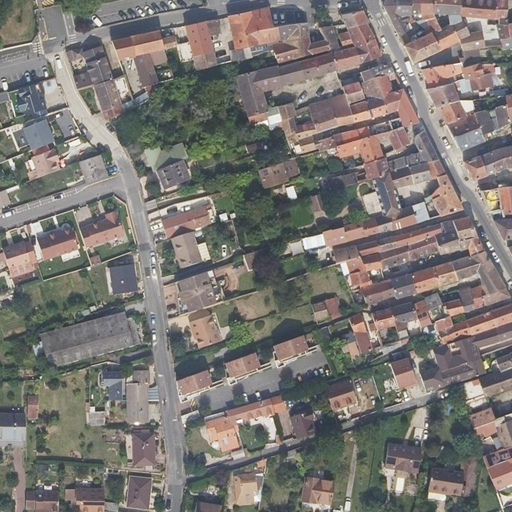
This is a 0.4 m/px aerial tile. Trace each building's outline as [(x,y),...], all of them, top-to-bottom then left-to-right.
[(385,0),(383,5),(386,10),(399,36),(409,30),(411,27),(409,23),(413,21),(411,15),(410,0),(385,0)] [(424,24),(428,24),(431,33),(434,31),(440,29),(433,14),(433,0),(410,0),(411,15),(423,14),(423,20),(422,20),(424,24)] [(433,0),(433,14),(448,14),(449,25),(451,24),(462,20),(459,14),(460,0),(433,0)] [(465,19),(465,16),(494,19),(495,0),(460,0),(459,14),(462,20),(465,19)] [(499,24),(507,24),(507,1),(501,0),(495,0),(494,19),(499,19),(499,24)] [(247,12),(228,17),(236,50),(248,47),(251,57),(253,56),(274,48),(273,45),(279,44),(278,40),(280,39),(278,27),(272,28),(269,13),(268,9),(247,12)] [(341,15),(345,25),(348,32),(370,29),(367,23),(369,23),(362,10),(341,15)] [(278,20),(276,11),(269,13),(272,28),(278,27),(286,26),(285,19),(278,20)] [(215,35),(221,34),(217,20),(206,22),(210,41),(217,40),(215,35)] [(507,24),(499,24),(498,26),(499,31),(482,33),(482,31),(468,33),(462,20),(451,24),(459,40),(463,50),(478,48),(480,48),(502,45),(500,38),(508,38),(507,24)] [(183,46),(187,60),(193,59),(192,56),(213,50),(210,41),(206,22),(204,23),(185,26),(189,44),(183,46)] [(306,23),(286,26),(278,27),(280,39),(308,34),(308,33),(306,23)] [(451,24),(449,25),(440,29),(434,31),(431,33),(440,50),(442,49),(459,40),(451,24)] [(337,47),(335,39),(332,26),(325,27),(319,27),(320,29),(325,40),(327,45),(329,49),(337,47)] [(424,27),(410,35),(412,41),(427,34),(424,27)] [(178,38),(179,38),(177,28),(172,29),(176,46),(180,45),(178,38)] [(176,46),(172,29),(130,37),(136,56),(164,50),(176,47),(176,46)] [(342,47),(355,44),(355,46),(360,64),(381,56),(375,39),(370,29),(348,32),(339,34),(342,47)] [(404,45),(404,46),(413,63),(440,50),(431,33),(427,34),(412,41),(404,45)] [(276,61),(282,62),(329,49),(327,45),(325,40),(310,44),(308,34),(280,39),(278,40),(279,44),(273,45),(274,48),(276,61)] [(136,56),(130,37),(112,41),(118,60),(133,56),(136,56)] [(511,37),(508,38),(500,38),(502,45),(502,48),(511,47),(511,37)] [(89,71),(93,84),(94,86),(113,80),(101,44),(81,48),(84,57),(89,71)] [(332,52),(336,70),(336,71),(360,64),(355,46),(343,49),(332,52)] [(251,57),(248,47),(236,50),(230,51),(232,61),(239,59),(239,60),(251,58),(251,57)] [(84,57),(81,48),(68,51),(67,53),(69,61),(84,57)] [(466,57),(480,55),(478,48),(463,50),(464,57),(466,57)] [(151,64),(168,60),(164,50),(136,56),(133,56),(143,87),(158,83),(151,64)] [(197,70),(216,65),(213,50),(192,56),(193,59),(196,68),(197,70)] [(251,125),(267,121),(268,124),(282,120),(291,117),(292,117),(295,116),(291,103),(268,109),(262,90),(260,84),(279,79),(281,85),(336,70),(332,52),(330,53),(277,67),(277,65),(257,70),(236,76),(251,125)] [(467,62),(466,57),(464,57),(460,58),(461,62),(462,67),(480,63),(480,62),(467,62)] [(461,62),(442,65),(422,70),(430,88),(446,84),(458,81),(455,74),(463,71),(467,79),(469,79),(470,78),(484,74),(481,64),(480,63),(462,67),(461,62)] [(389,63),(361,73),(364,82),(386,74),(388,73),(393,71),(389,64),(389,63)] [(489,73),(490,74),(496,73),(494,64),(481,64),(484,74),(489,73)] [(93,84),(89,71),(73,75),(77,89),(83,87),(93,84)] [(490,74),(489,73),(484,74),(470,78),(473,89),(485,86),(492,84),(490,74)] [(360,83),(366,101),(365,101),(371,118),(371,117),(387,113),(397,110),(411,106),(402,89),(392,92),(386,74),(364,82),(360,83)] [(124,75),(113,80),(94,86),(104,117),(105,121),(110,119),(124,113),(118,95),(129,91),(124,75)] [(454,88),(460,86),(462,92),(473,89),(470,78),(469,79),(467,79),(458,81),(446,84),(430,88),(427,89),(433,101),(457,96),(454,88)] [(262,90),(281,85),(279,79),(260,84),(262,90)] [(359,83),(355,84),(342,87),(345,96),(347,104),(364,99),(359,83)] [(43,92),(40,84),(7,93),(10,101),(11,101),(16,118),(33,113),(46,110),(41,93),(43,92)] [(458,100),(459,100),(457,95),(457,96),(433,101),(436,107),(438,106),(458,100)] [(345,96),(308,106),(310,111),(311,117),(332,111),(337,125),(353,122),(348,106),(347,104),(345,96)] [(479,107),(474,108),(472,100),(467,101),(459,100),(458,100),(438,106),(446,124),(481,112),(479,107)] [(371,118),(365,101),(348,106),(353,122),(371,118)] [(414,112),(411,106),(397,110),(400,117),(414,112)] [(497,108),(497,109),(485,112),(486,119),(496,117),(499,128),(510,123),(506,109),(506,106),(499,107),(497,108)] [(47,116),(46,110),(33,113),(34,120),(47,116)] [(332,111),(311,117),(313,123),(315,133),(337,125),(332,111)] [(446,124),(460,151),(484,140),(484,139),(482,135),(486,133),(499,128),(496,117),(486,119),(485,112),(484,111),(481,112),(446,124)] [(402,128),(419,122),(414,112),(400,117),(369,126),(372,136),(376,135),(402,128)] [(313,123),(294,128),(292,117),(291,117),(282,120),(284,128),(286,132),(291,143),(298,141),(313,136),(312,134),(315,133),(313,123)] [(32,151),(47,145),(53,142),(45,120),(23,129),(32,151)] [(372,136),(369,126),(341,134),(345,144),(372,136)] [(405,145),(409,143),(402,128),(376,135),(378,143),(390,139),(395,149),(396,149),(405,145)] [(415,143),(421,153),(386,164),(388,173),(409,166),(437,160),(423,131),(415,135),(414,141),(415,143)] [(337,147),(345,144),(341,134),(317,141),(320,151),(321,151),(336,147),(337,147)] [(345,144),(337,147),(340,156),(360,151),(362,159),(364,165),(383,159),(382,155),(378,143),(376,135),(372,136),(345,144)] [(302,153),(316,149),(313,136),(298,141),(302,153)] [(29,159),(49,151),(47,145),(32,151),(27,153),(29,159)] [(501,170),(506,168),(511,166),(511,146),(500,150),(495,151),(501,170)] [(35,179),(60,170),(57,162),(52,150),(49,151),(29,159),(27,160),(35,179)] [(158,170),(168,166),(169,165),(162,150),(148,156),(155,171),(158,170)] [(464,161),(473,180),(476,179),(501,170),(495,151),(486,154),(485,155),(471,159),(465,161),(464,161)] [(107,177),(100,155),(80,162),(87,184),(107,177)] [(383,159),(364,165),(368,179),(372,178),(388,173),(386,164),(384,158),(383,159)] [(168,166),(158,170),(165,187),(189,177),(181,160),(169,165),(168,166)] [(413,183),(417,183),(431,179),(436,177),(445,174),(437,160),(409,166),(412,179),(413,183)] [(277,163),(253,170),(260,192),(280,186),(283,180),(277,163)] [(400,209),(393,188),(413,183),(412,179),(409,166),(388,173),(372,178),(378,199),(383,215),(387,214),(400,209)] [(338,172),(321,176),(324,184),(326,192),(329,191),(342,187),(338,172)] [(438,181),(439,185),(448,182),(446,178),(445,174),(436,177),(438,181)] [(426,200),(432,199),(440,215),(462,209),(448,182),(439,185),(439,186),(431,195),(425,197),(426,200)] [(317,194),(326,192),(324,184),(312,188),(314,195),(317,194)] [(511,186),(497,188),(480,190),(490,212),(503,209),(503,215),(511,214),(511,186)] [(0,208),(10,204),(5,190),(0,192),(0,208)] [(320,204),(332,200),(329,191),(326,192),(317,194),(320,204)] [(417,222),(429,219),(423,201),(412,205),(417,222)] [(391,230),(417,222),(412,205),(400,209),(387,214),(391,227),(391,230)] [(162,221),(168,237),(210,223),(204,207),(162,221)] [(115,212),(105,216),(105,218),(85,225),(92,244),(123,233),(115,212)] [(383,215),(377,216),(375,217),(379,231),(391,227),(387,214),(383,215)] [(368,235),(367,234),(379,231),(375,217),(343,226),(347,241),(368,235)] [(476,236),(468,217),(466,217),(453,221),(455,228),(459,241),(476,236)] [(511,219),(493,220),(500,233),(504,239),(511,238),(511,219)] [(455,228),(453,221),(441,224),(444,232),(455,228)] [(444,232),(441,224),(420,230),(422,238),(444,232)] [(343,226),(322,232),(302,238),(305,249),(308,248),(325,244),(326,246),(347,241),(343,226)] [(55,233),(54,231),(46,234),(46,237),(36,240),(43,261),(54,257),(77,248),(70,228),(61,231),(55,233)] [(460,250),(468,248),(470,255),(483,251),(480,244),(476,236),(459,241),(455,228),(444,232),(422,238),(399,245),(397,246),(377,251),(377,253),(382,268),(439,249),(440,254),(448,252),(449,254),(456,252),(456,250),(459,249),(460,250)] [(420,230),(419,230),(395,236),(397,246),(399,245),(422,238),(420,230)] [(172,239),(181,268),(202,262),(210,260),(206,246),(207,246),(206,241),(196,244),(192,232),(172,239)] [(377,241),(377,240),(356,246),(356,247),(359,257),(377,251),(397,246),(395,236),(377,241)] [(30,263),(22,242),(1,250),(9,271),(30,263)] [(348,249),(348,248),(335,251),(337,263),(339,262),(345,261),(359,257),(356,247),(348,249)] [(471,289),(470,286),(458,290),(460,299),(461,302),(482,297),(504,287),(495,271),(483,251),(470,255),(450,261),(457,280),(478,273),(479,277),(482,285),(471,289)] [(258,261),(256,252),(244,255),(244,258),(248,271),(253,269),(263,266),(262,260),(258,261)] [(377,253),(359,258),(359,257),(345,261),(347,269),(353,286),(368,281),(364,271),(382,268),(377,253)] [(61,273),(85,268),(83,257),(59,262),(61,273)] [(342,270),(347,269),(345,261),(339,262),(342,270)] [(450,261),(432,267),(438,286),(457,280),(450,261)] [(333,264),(335,272),(342,270),(339,262),(337,263),(333,264)] [(132,265),(111,268),(114,294),(137,291),(132,265)] [(416,293),(423,290),(438,286),(432,267),(416,271),(409,274),(416,293)] [(175,283),(177,295),(177,299),(218,286),(217,282),(212,270),(175,283)] [(395,295),(396,299),(416,293),(409,274),(389,279),(395,295)] [(361,288),(366,306),(395,295),(389,279),(385,281),(361,288)] [(224,301),(220,291),(218,286),(177,299),(179,316),(224,301)] [(485,305),(509,296),(504,287),(482,297),(485,305)] [(441,304),(438,295),(438,293),(425,299),(425,300),(429,309),(441,304)] [(342,316),(336,297),(324,301),(329,318),(330,321),(342,316)] [(485,305),(482,297),(461,302),(464,311),(476,308),(485,305)] [(446,306),(442,307),(446,318),(449,316),(464,311),(461,302),(460,299),(445,303),(446,306)] [(429,309),(425,300),(413,305),(416,315),(429,309)] [(329,318),(324,301),(312,304),(317,321),(329,318)] [(413,305),(412,302),(399,306),(404,322),(417,319),(416,315),(413,305)] [(511,303),(489,311),(488,311),(494,327),(499,325),(511,320),(511,303)] [(407,339),(409,338),(404,322),(399,306),(392,308),(396,325),(400,341),(401,341),(407,339)] [(392,308),(372,315),(376,331),(380,330),(396,325),(392,308)] [(494,327),(488,311),(482,313),(488,329),(494,327)] [(49,367),(133,345),(133,344),(127,320),(125,313),(87,323),(40,335),(49,367)] [(488,329),(482,313),(465,320),(471,335),(488,329)] [(357,315),(348,318),(356,340),(360,353),(369,350),(365,331),(360,314),(357,315)] [(195,330),(200,347),(221,340),(218,330),(217,330),(211,315),(190,322),(193,330),(195,330)] [(446,318),(420,328),(422,334),(422,336),(438,329),(443,344),(471,335),(465,320),(451,325),(450,322),(449,316),(446,318)] [(140,343),(133,318),(127,320),(133,344),(140,343)] [(499,341),(511,336),(511,320),(499,325),(494,327),(488,329),(471,335),(476,347),(493,343),(499,341)] [(350,332),(342,334),(345,343),(353,341),(350,332)] [(309,349),(303,335),(274,346),(279,359),(276,361),(278,368),(286,365),(285,362),(318,349),(317,346),(309,349)] [(471,335),(443,344),(430,349),(437,367),(426,371),(425,368),(420,370),(419,373),(425,391),(484,372),(479,356),(476,347),(471,335)] [(360,354),(356,341),(347,344),(351,356),(360,354)] [(261,366),(256,352),(226,363),(231,376),(228,378),(230,385),(237,382),(236,379),(272,366),(271,362),(261,366)] [(511,364),(509,355),(495,361),(498,371),(511,366),(511,365),(511,364)] [(416,385),(407,357),(389,363),(398,388),(404,386),(408,385),(409,387),(416,385)] [(511,370),(511,366),(498,371),(495,372),(501,392),(511,388),(511,370)] [(212,383),(208,370),(176,381),(177,389),(182,402),(189,399),(188,396),(224,383),(223,379),(212,383)] [(134,384),(128,384),(128,401),(147,400),(147,384),(148,384),(149,372),(134,373),(134,384)] [(462,394),(466,404),(487,397),(491,395),(501,392),(495,372),(489,374),(467,381),(458,384),(459,385),(462,394)] [(104,385),(110,385),(110,399),(122,399),(122,373),(104,373),(104,385)] [(357,402),(350,380),(326,388),(333,410),(357,402)] [(274,413),(286,410),(281,395),(270,398),(274,413)] [(38,398),(29,398),(29,410),(38,410),(38,398)] [(265,414),(265,415),(274,413),(270,398),(245,405),(238,407),(241,416),(247,419),(265,414)] [(147,422),(147,400),(128,401),(128,422),(147,422)] [(238,407),(238,408),(232,409),(235,418),(241,416),(238,407)] [(237,445),(233,431),(238,429),(235,418),(232,409),(222,412),(223,418),(205,424),(210,440),(218,438),(222,450),(237,445)] [(312,418),(315,417),(313,409),(293,416),(301,437),(307,435),(317,432),(312,418)] [(202,418),(199,410),(181,415),(183,424),(202,418)] [(493,410),(486,410),(469,416),(469,417),(473,428),(496,419),(493,411),(493,410)] [(0,437),(24,439),(25,414),(0,413),(0,437)] [(503,448),(511,444),(511,415),(511,414),(496,419),(473,428),(475,433),(480,431),(482,436),(494,432),(495,437),(499,436),(503,448)] [(154,464),(154,434),(134,434),(134,465),(154,464)] [(331,437),(332,441),(340,442),(341,434),(331,437)] [(483,456),(499,450),(495,440),(479,446),(480,449),(483,456)] [(385,467),(418,472),(421,448),(388,443),(385,467)] [(511,444),(503,448),(499,450),(483,456),(487,467),(511,456),(511,444)] [(495,488),(511,482),(511,456),(487,467),(495,489),(495,488)] [(255,502),(253,490),(262,489),(264,475),(256,476),(256,473),(252,474),(251,469),(246,469),(246,474),(235,476),(238,504),(255,502)] [(441,492),(460,496),(463,475),(453,473),(452,476),(443,474),(444,472),(431,469),(427,492),(440,494),(441,492)] [(150,480),(132,477),(128,506),(147,508),(150,480)] [(328,511),(329,511),(330,504),(334,481),(306,477),(302,501),(301,508),(328,511)] [(96,511),(104,511),(104,510),(104,501),(105,489),(76,489),(76,499),(80,499),(80,511),(96,511)] [(36,506),(36,491),(28,491),(28,506),(36,506)] [(48,511),(49,511),(59,511),(59,492),(36,491),(36,506),(36,511),(48,511)] [(114,511),(117,511),(119,504),(104,501),(104,510),(114,511)] [(197,502),(195,511),(222,511),(224,507),(197,502)]
